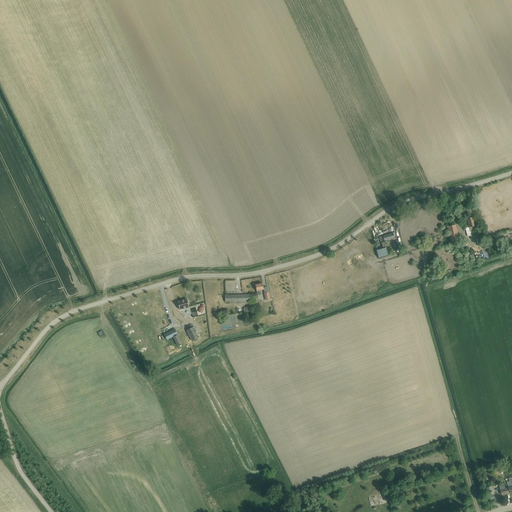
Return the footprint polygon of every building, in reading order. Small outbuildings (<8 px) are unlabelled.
[(468,227),(465,228),(466,232),(469,231),(476,230),(473,217),(467,218),(468,227)] [(448,226),(451,242),(459,240),(455,225),(448,226)] [(482,232),(476,233),(477,236),(479,246),(485,244),(482,232)] [(384,236),(379,237),(380,242),(385,240),(395,238),(394,233),(384,236)] [(385,248),(377,250),(379,257),(387,255),(385,248)] [(262,283),(255,285),(257,296),(261,295),(260,290),(264,290),(262,283)] [(184,308),(189,307),(187,299),(177,302),(179,310),(184,309),(184,308)] [(180,333),(177,327),(165,333),(168,339),(180,333)] [(187,330),(192,341),(199,338),(194,327),(187,330)] [(173,337),(177,345),(182,343),(178,335),(173,337)] [(500,490),(501,496),(509,493),(511,492),(511,477),(509,479),(511,487),(508,488),(500,490)] [(488,496),(494,494),(492,486),(486,488),(488,496)]
